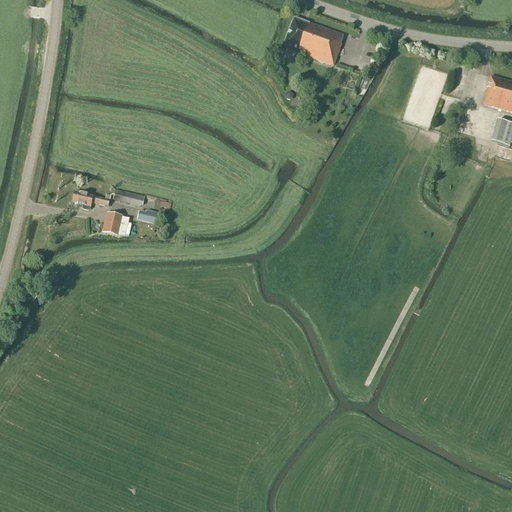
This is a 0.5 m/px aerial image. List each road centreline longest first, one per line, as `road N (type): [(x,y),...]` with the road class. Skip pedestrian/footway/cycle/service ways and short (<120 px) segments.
road 1 (tertiary): [(0,298),(46,89),(55,0)]
road 2 (tertiary): [(511,49),(388,33),(294,0)]
